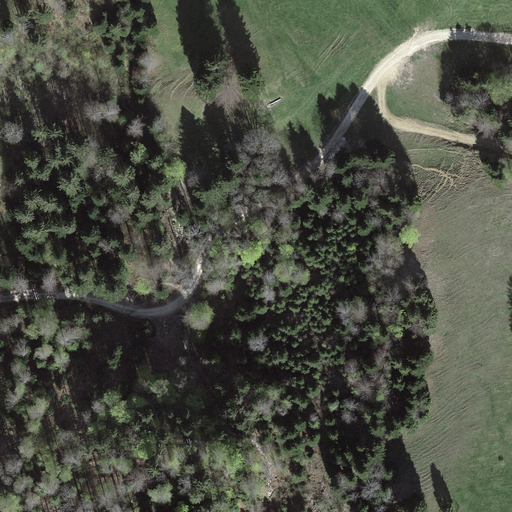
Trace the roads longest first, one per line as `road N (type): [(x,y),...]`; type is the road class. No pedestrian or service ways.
road 1 (track): [(511,39),(432,37),(400,53),(330,146),(163,309),(73,298),(0,300)]
road 2 (track): [(380,71),(381,109),(390,122),(511,149)]
